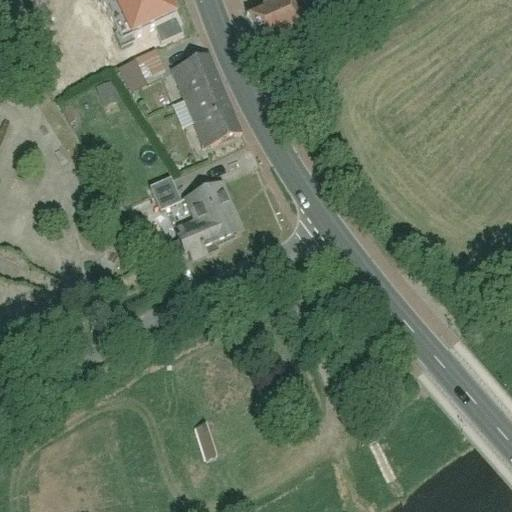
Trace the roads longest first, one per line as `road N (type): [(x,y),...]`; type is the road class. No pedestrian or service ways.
road 1 (residential): [(330,229),(0,416)]
road 2 (primary): [(511,452),(330,229)]
road 3 (primary): [(330,229),(278,158),(231,72),(204,0)]
